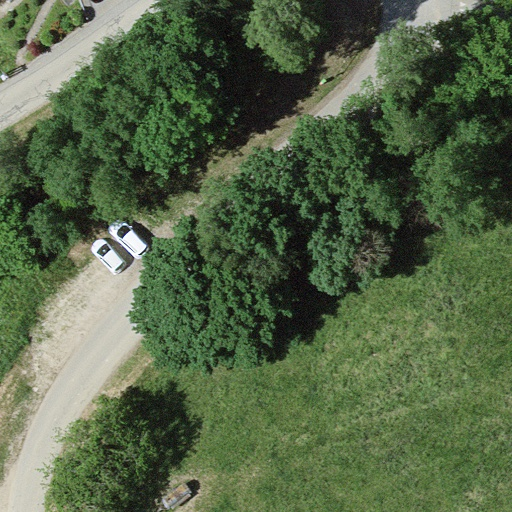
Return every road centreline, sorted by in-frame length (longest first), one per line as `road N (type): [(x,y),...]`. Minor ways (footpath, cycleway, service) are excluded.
road 1 (unclassified): [(418,0),(384,83),(198,244),(117,328),(44,450),(29,511)]
road 2 (unclassified): [(0,108),(163,0)]
